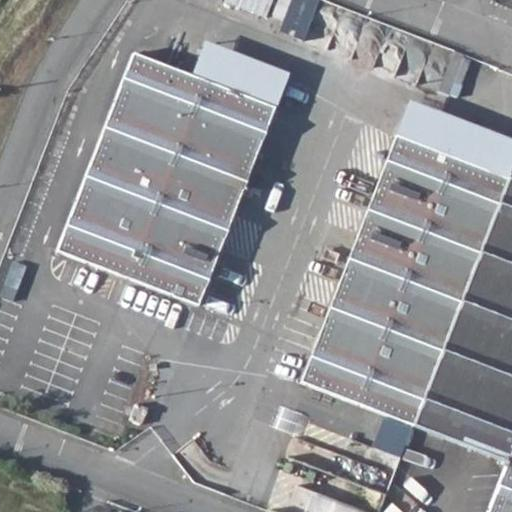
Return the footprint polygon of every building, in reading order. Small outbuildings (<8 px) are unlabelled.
[(282,20),(279,31),(307,40),(320,0),(229,0),(228,3),(282,20)] [(272,109),(273,109),(285,79),(201,46),(189,77),(272,109)] [(437,92),(448,96),(449,94),(454,81),(464,55),(454,50),(437,92)] [(189,77),(133,55),(57,251),(196,305),(272,109),(189,77)] [(462,84),(454,81),(449,94),(457,97),(462,84)] [(395,137),(506,179),(511,164),(511,146),(406,105),(395,137)] [(510,511),(511,181),(506,179),(395,137),(301,382),(507,461),(487,511),(510,511)] [(0,294),(0,297),(11,301),(24,266),(12,262),(0,294)] [(286,511),(374,511),(297,484),(286,511)]
